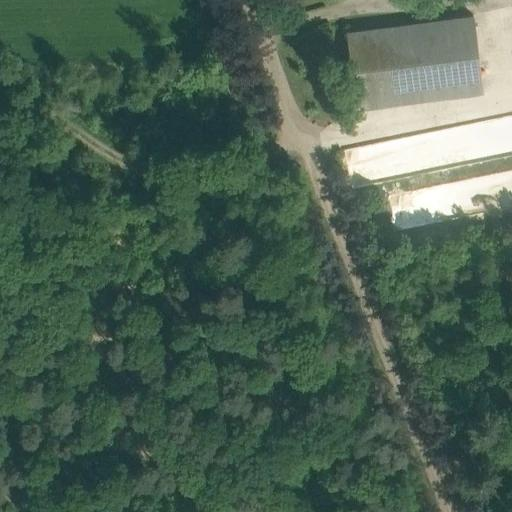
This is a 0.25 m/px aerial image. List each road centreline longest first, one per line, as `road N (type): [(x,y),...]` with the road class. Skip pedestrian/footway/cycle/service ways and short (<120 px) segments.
road 1 (track): [(407,407),(251,0)]
road 2 (track): [(0,75),(303,133)]
